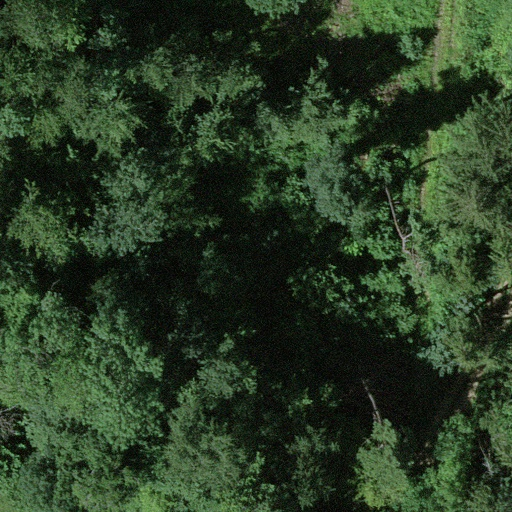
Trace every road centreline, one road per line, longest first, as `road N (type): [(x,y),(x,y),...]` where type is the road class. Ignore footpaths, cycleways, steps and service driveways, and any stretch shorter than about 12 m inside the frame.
road 1 (track): [(405,511),(433,32),(443,0)]
road 2 (track): [(409,511),(511,267)]
